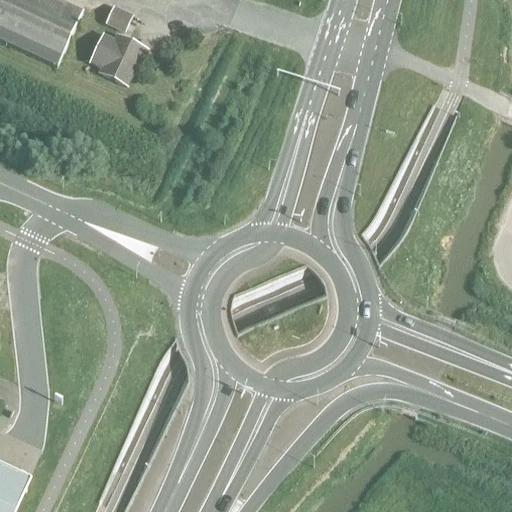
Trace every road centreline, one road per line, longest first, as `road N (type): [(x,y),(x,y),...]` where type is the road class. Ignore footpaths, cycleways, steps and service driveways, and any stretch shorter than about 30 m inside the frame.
road 1 (trunk): [(245,511),(318,427),(367,393),(392,389),(468,409)]
road 2 (secondary): [(188,297),(187,328),(204,390),(161,511)]
road 3 (secondary): [(371,300),(341,221),(362,102)]
road 4 (secondary): [(228,359),(224,396),(165,511)]
road 5 (secondary): [(324,257),(322,220),(362,102)]
road 6 (trunk): [(511,373),(381,312),(371,300)]
road 7 (secondary): [(315,88),(254,235)]
road 8 (secondary): [(315,88),(280,234)]
road 9 (trunk): [(511,375),(459,364),(370,327)]
road 10 (secondary): [(223,511),(282,402),(295,393)]
road 11 (secondary): [(216,511),(266,389)]
road 12 (trunk): [(348,367),(414,382),(468,409)]
road 13 (secondary): [(266,389),(280,373),(331,349),(348,310)]
